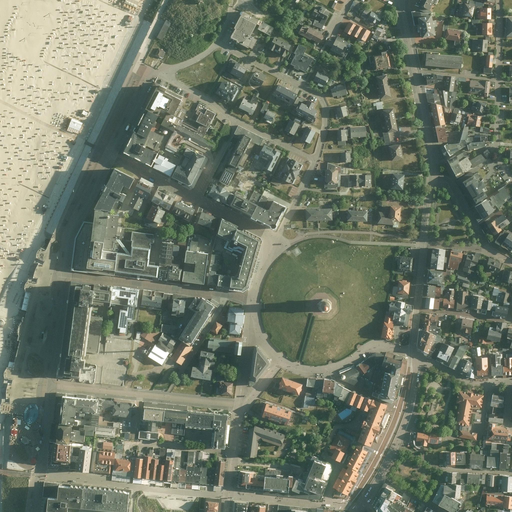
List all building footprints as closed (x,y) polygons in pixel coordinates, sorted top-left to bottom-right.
[(418,0),(417,3),(430,9),(434,0),(418,0)] [(361,6),(354,2),(350,8),(357,13),(361,6)] [(463,14),(474,16),(476,4),(465,2),(463,14)] [(253,14),(258,16),(261,10),(255,8),(253,14)] [(319,11),(314,9),(311,14),(319,18),(317,21),(315,20),(313,24),(322,28),(330,12),(320,8),(319,11)] [(492,20),(492,9),(480,9),(480,19),(492,20)] [(236,44),(248,50),(249,47),(253,48),(257,40),(250,36),(256,24),(260,25),(262,21),(242,11),(233,28),(235,29),(230,38),(237,42),(236,44)] [(264,19),(267,14),(262,11),(259,16),(264,19)] [(364,11),(362,16),(361,17),(366,20),(370,14),(364,11)] [(370,14),(366,20),(378,26),(383,18),(371,11),(370,14)] [(422,37),(429,36),(435,34),(434,27),(439,26),(438,19),(432,20),(431,13),(418,16),(420,28),(422,37)] [(158,35),(164,38),(173,21),(167,18),(158,35)] [(262,21),(260,25),(258,29),(270,36),(274,28),(262,21)] [(351,35),(351,34),(356,26),(349,22),(344,31),(351,35)] [(492,34),(492,23),(479,23),(479,33),(492,34)] [(363,29),(357,25),(356,26),(351,34),(358,38),(363,29)] [(302,28),(299,33),(311,39),(311,37),(315,31),(309,28),(307,32),(302,28)] [(363,29),(358,38),(365,41),(371,32),(364,28),(363,29)] [(462,30),(447,28),(445,39),(461,42),(462,30)] [(315,31),(311,37),(319,42),(323,35),(319,33),(319,32),(315,30),(315,31)] [(352,45),(337,36),(334,42),(331,47),(330,49),(345,58),(352,45)] [(291,45),(275,37),(269,49),(285,57),(291,45)] [(471,50),(488,51),(489,41),(491,41),(491,37),(485,37),(485,39),(472,39),(471,50)] [(306,48),(299,44),(295,53),(296,54),(291,64),(295,66),(294,67),(299,70),(299,69),(306,72),(314,58),(304,52),(306,48)] [(163,57),(166,52),(158,48),(155,55),(159,58),(160,56),(163,57)] [(387,51),(381,52),(382,55),(373,57),(375,70),(390,68),(387,51)] [(493,73),(494,54),(481,54),(481,61),(484,61),(484,65),(481,64),(480,72),(493,73)] [(461,58),(426,55),(425,65),(460,68),(461,58)] [(241,78),(246,70),(239,66),(240,65),(232,60),(227,71),(241,78)] [(106,77),(109,69),(98,63),(94,71),(106,77)] [(261,87),(266,76),(260,72),(259,73),(256,71),(251,81),(261,87)] [(318,72),(313,80),(323,86),(328,77),(318,72)] [(436,75),(421,73),(422,80),(424,85),(438,83),(437,80),(442,81),(442,76),(436,75)] [(386,74),(376,77),(381,100),(391,97),(386,74)] [(444,91),(453,92),(455,80),(455,77),(442,76),(442,81),(446,81),(445,85),(444,91)] [(232,102),(239,90),(236,88),(237,86),(233,84),(232,86),(223,80),(216,92),(224,97),(223,100),(227,102),(229,100),(232,102)] [(470,80),(469,90),(489,92),(490,82),(470,80)] [(184,96),(155,82),(142,108),(158,115),(164,118),(161,125),(174,131),(177,125),(179,126),(178,129),(215,147),(218,142),(205,136),(216,114),(205,108),(206,106),(199,102),(191,119),(200,123),(197,129),(182,121),(186,113),(177,109),(184,96)] [(279,84),(273,95),(292,104),(297,94),(279,84)] [(344,85),(330,89),(333,97),(337,95),(337,97),(347,94),(344,85)] [(453,92),(444,91),(434,90),(434,94),(439,95),(441,106),(443,107),(444,112),(450,114),(452,110),(453,109),(456,92),(453,92)] [(434,94),(426,93),(428,102),(430,103),(441,106),(439,95),(434,94)] [(239,108),(253,114),(257,105),(255,104),(256,101),(257,101),(259,98),(253,95),(250,101),(244,98),(239,108)] [(308,100),(305,104),(301,102),(296,111),(313,119),(317,110),(314,108),(316,104),(308,100)] [(261,112),(264,113),(269,103),(266,101),(261,112)] [(476,108),(475,114),(483,116),(483,118),(485,118),(486,115),(481,114),(482,107),(485,108),(486,103),(477,101),(477,102),(473,102),(472,108),(476,108)] [(441,106),(430,103),(435,127),(445,125),(441,106)] [(348,115),(345,106),(336,108),(339,118),(348,115)] [(151,127),(158,115),(142,108),(138,115),(119,151),(152,168),(172,177),(179,163),(172,159),(173,157),(161,151),(160,150),(168,135),(151,127)] [(393,108),(383,110),(383,112),(385,122),(387,131),(387,132),(398,130),(393,108)] [(264,118),(271,121),(275,114),(267,110),(264,118)] [(474,111),(469,110),(468,116),(470,116),(468,124),(481,127),(483,118),(483,116),(475,114),(474,114),(474,111)] [(453,113),(451,120),(461,123),(463,115),(453,113)] [(72,118),(69,124),(81,130),(84,124),(72,118)] [(300,124),(290,119),(284,130),(294,135),(300,124)] [(240,137),(227,162),(239,168),(241,167),(242,165),(244,166),(256,144),(260,146),(264,138),(239,125),(235,134),(240,137)] [(350,129),(346,129),(347,136),(351,136),(351,138),(366,137),(365,126),(350,127),(350,129)] [(307,127),(301,139),(310,143),(316,131),(307,127)] [(436,142),(447,141),(446,137),(448,137),(448,134),(445,134),(444,127),(433,128),(436,142)] [(346,129),(337,130),(338,141),(345,140),(347,140),(347,136),(346,129)] [(459,130),(458,138),(465,140),(466,136),(467,136),(468,130),(459,130)] [(449,152),(463,144),(465,144),(467,141),(465,140),(458,138),(458,139),(458,140),(457,142),(456,143),(454,143),(452,143),(441,144),(437,144),(437,146),(443,158),(449,153),(449,152)] [(467,141),(465,144),(465,149),(472,148),(472,147),(481,146),(481,140),(467,141)] [(274,173),(284,153),(276,149),(275,150),(263,144),(257,156),(259,157),(254,168),(262,172),(265,168),(274,173)] [(400,144),(389,146),(391,161),(403,159),(400,144)] [(187,147),(173,178),(195,188),(209,157),(187,147)] [(446,162),(455,176),(457,178),(470,170),(492,156),(488,150),(470,161),(465,153),(455,159),(453,157),(446,162)] [(350,152),(341,153),(341,162),(351,162),(350,152)] [(303,165),(289,157),(279,177),(293,184),(303,165)] [(227,162),(218,180),(232,187),(239,173),(238,172),(239,168),(227,162)] [(327,169),(326,169),(324,186),(336,188),(337,180),(340,180),(341,167),(328,162),(327,169)] [(135,176),(119,167),(97,208),(104,209),(111,210),(125,183),(130,185),(135,176)] [(471,172),(457,181),(460,185),(461,185),(472,204),(485,196),(481,188),(484,186),(481,181),(477,183),(471,172)] [(405,174),(392,173),(391,189),(403,190),(405,174)] [(352,182),(352,186),(371,185),(371,174),(350,174),(350,182),(352,182)] [(154,184),(141,177),(135,190),(137,191),(130,204),(139,209),(146,195),(148,196),(154,184)] [(223,202),(229,191),(212,182),(206,193),(213,197),(211,200),(219,204),(221,201),(223,202)] [(177,195),(159,186),(152,200),(160,203),(159,206),(153,203),(144,221),(158,228),(167,209),(164,207),(165,207),(170,209),(177,195)] [(473,214),(478,221),(506,202),(504,199),(509,196),(503,187),(497,190),(498,192),(476,207),(477,209),(476,210),(477,212),(473,214)] [(223,202),(252,216),(257,205),(249,201),(243,198),(244,195),(236,191),(235,194),(229,191),(223,202)] [(254,191),(249,201),(257,205),(262,195),(254,191)] [(195,209),(178,200),(172,212),(189,221),(195,209)] [(257,205),(252,216),(268,224),(270,226),(270,228),(273,229),(275,228),(276,226),(276,224),(282,211),(283,212),(286,207),(273,200),(269,209),(267,210),(257,205)] [(400,221),(401,206),(391,205),(390,214),(386,214),(386,212),(379,211),(378,223),(393,224),(393,227),(398,227),(398,225),(399,225),(400,221)] [(104,209),(97,208),(96,221),(91,259),(107,260),(108,253),(115,254),(116,249),(111,249),(113,237),(119,238),(119,236),(114,235),(117,216),(110,215),(111,210),(104,209)] [(306,209),(306,220),(319,220),(333,220),(332,209),(306,209)] [(488,224),(504,214),(501,209),(480,224),(482,228),(488,224)] [(348,210),(347,220),(367,221),(367,211),(348,210)] [(214,215),(202,212),(198,223),(210,227),(214,215)] [(488,224),(494,234),(502,229),(501,228),(510,222),(504,214),(488,224)] [(218,233),(218,234),(227,239),(224,247),(238,254),(236,266),(240,267),(238,273),(235,275),(219,273),(217,285),(217,287),(230,289),(246,290),(250,288),(264,241),(262,236),(244,228),(242,232),(237,229),(237,228),(239,226),(224,219),(222,218),(218,233)] [(72,269),(89,271),(91,259),(96,221),(85,220),(76,236),(72,269)] [(107,260),(105,273),(153,279),(154,274),(159,275),(160,268),(161,264),(149,263),(151,246),(151,244),(156,245),(158,232),(131,229),(130,241),(131,241),(131,244),(130,250),(124,249),(123,255),(115,254),(108,253),(107,260)] [(511,236),(503,231),(495,242),(511,252),(511,236)] [(42,247),(47,249),(51,238),(46,236),(42,247)] [(161,264),(160,268),(168,270),(169,256),(174,256),(175,245),(176,240),(164,239),(161,264)] [(23,321),(20,324),(18,327),(18,329),(19,336),(17,340),(20,340),(14,368),(7,366),(5,370),(4,372),(5,377),(4,379),(4,381),(9,382),(7,387),(7,393),(7,398),(2,398),(2,400),(2,402),(1,406),(1,412),(5,413),(10,412),(13,412),(19,412),(20,399),(27,400),(31,379),(26,379),(33,345),(41,346),(44,322),(38,321),(42,294),(46,295),(49,276),(55,253),(47,249),(42,247),(39,249),(38,251),(37,252),(37,256),(35,260),(39,263),(38,266),(37,267),(37,268),(36,270),(36,271),(35,273),(34,277),(30,276),(29,277),(29,279),(27,280),(25,284),(24,286),(25,289),(25,290),(32,292),(25,317),(24,317),(23,319),(23,321)] [(447,249),(432,247),(430,268),(446,269),(447,249)] [(183,283),(202,286),(202,283),(203,280),(206,280),(207,274),(210,251),(188,248),(186,267),(183,283)] [(463,252),(447,249),(446,269),(458,272),(463,252)] [(467,253),(463,271),(474,274),(479,256),(467,253)] [(174,256),(169,256),(168,270),(167,281),(183,283),(186,267),(180,266),(181,257),(179,257),(174,256)] [(414,257),(398,256),(397,270),(412,272),(414,257)] [(488,258),(485,267),(497,272),(500,263),(488,258)] [(107,260),(91,259),(89,271),(105,273),(107,260)] [(217,285),(219,273),(217,271),(217,269),(218,269),(218,267),(220,267),(221,262),(212,261),(210,274),(209,284),(217,285)] [(446,271),(426,269),(424,282),(445,285),(446,271)] [(511,281),(511,271),(504,270),(502,281),(511,282),(511,281)] [(470,278),(459,275),(457,280),(469,283),(470,278)] [(103,317),(89,316),(91,303),(110,306),(111,304),(113,285),(71,279),(59,375),(79,377),(78,380),(79,382),(83,382),(84,381),(85,380),(89,380),(88,382),(89,383),(93,384),(94,382),(96,366),(94,364),(91,364),(90,366),(89,366),(88,366),(88,367),(84,367),(85,359),(84,359),(85,353),(98,354),(103,317)] [(411,281),(397,280),(396,293),(410,294),(411,281)] [(120,334),(127,335),(129,318),(133,318),(135,303),(138,303),(140,288),(113,285),(111,304),(124,305),(123,307),(121,307),(119,326),(121,327),(120,334)] [(441,286),(424,285),(423,295),(440,296),(441,286)] [(496,288),(494,287),(491,298),(496,300),(496,301),(508,304),(511,294),(499,291),(500,289),(499,289),(499,288),(496,287),(496,288)] [(445,298),(443,298),(442,306),(454,307),(455,295),(454,295),(454,290),(446,289),(445,298)] [(163,297),(164,293),(155,292),(154,294),(153,296),(151,296),(152,293),(151,291),(143,290),(141,304),(149,305),(149,308),(161,309),(162,306),(161,306),(162,297),(163,297)] [(470,292),(458,291),(456,309),(468,310),(470,292)] [(188,307),(194,297),(164,293),(163,297),(163,302),(168,303),(168,308),(172,309),(172,314),(176,315),(176,316),(178,316),(178,315),(182,316),(188,307)] [(484,297),(472,295),(470,307),(477,308),(483,309),(484,299),(484,297)] [(211,317),(219,304),(212,299),(210,301),(207,299),(206,300),(204,299),(202,298),(201,299),(198,297),(197,299),(194,297),(188,307),(195,312),(190,319),(192,320),(189,324),(188,323),(178,338),(185,342),(191,345),(210,316),(211,317)] [(323,297),(319,301),(320,305),(320,307),(323,311),(329,311),(333,307),(333,301),(329,297),(323,297)] [(440,298),(423,297),(422,307),(439,309),(440,298)] [(492,300),(484,299),(483,309),(486,309),(491,310),(491,308),(492,302),(492,300)] [(397,304),(391,303),(390,312),(395,313),(394,319),(401,321),(401,323),(408,324),(411,310),(413,310),(414,304),(398,301),(397,304)] [(496,311),(493,310),(492,316),(506,318),(508,307),(498,305),(497,305),(496,308),(496,311)] [(241,309),(229,307),(228,309),(226,321),(230,322),(230,328),(229,328),(228,334),(239,335),(240,328),(243,328),(243,325),(242,325),(242,323),(244,323),(244,317),(243,317),(244,310),(241,310),(241,309)] [(395,313),(390,312),(389,315),(386,314),(381,335),(385,336),(387,338),(389,338),(391,337),(393,338),(395,329),(394,328),(395,323),(393,323),(394,319),(395,313)] [(438,325),(439,314),(424,312),(424,323),(437,324),(438,325)] [(473,320),(462,318),(460,331),(470,333),(473,320)] [(490,329),(489,329),(486,338),(499,341),(501,333),(505,334),(508,324),(497,321),(496,328),(491,326),(490,329)] [(216,322),(211,330),(217,334),(222,325),(216,322)] [(437,324),(424,323),(420,323),(418,329),(436,335),(436,334),(439,335),(441,327),(436,327),(437,324)] [(162,332),(171,333),(176,326),(162,325),(161,332),(162,332)] [(177,327),(171,336),(175,339),(181,330),(177,327)] [(423,354),(426,356),(429,350),(434,340),(436,335),(418,329),(416,348),(417,350),(423,353),(423,354)] [(162,332),(161,332),(144,330),(141,335),(155,345),(153,349),(150,347),(146,354),(149,356),(148,356),(161,364),(160,364),(163,366),(168,358),(166,357),(169,353),(170,353),(174,347),(173,347),(176,341),(162,332)] [(439,349),(442,343),(442,342),(444,343),(445,339),(440,337),(438,342),(437,341),(434,347),(435,348),(439,349)] [(208,347),(208,349),(234,353),(234,354),(240,354),(242,342),(236,341),(236,342),(209,339),(209,341),(208,341),(208,347)] [(192,346),(191,345),(185,342),(183,344),(181,342),(171,359),(180,365),(192,346)] [(434,360),(449,367),(456,351),(453,349),(454,347),(449,345),(444,343),(442,342),(442,343),(439,349),(435,348),(433,352),(429,350),(426,356),(434,360)] [(456,370),(457,367),(463,354),(465,350),(467,345),(461,345),(459,346),(455,344),(451,342),(449,345),(454,347),(453,349),(456,351),(449,367),(456,370)] [(267,359),(257,346),(255,346),(254,346),(254,348),(249,382),(249,384),(250,385),(251,386),(253,385),(255,384),(255,382),(268,365),(269,364),(270,362),(269,361),(269,360),(267,359)] [(480,347),(472,347),(472,357),(475,357),(480,357),(480,347)] [(201,351),(200,355),(198,355),(198,359),(199,360),(198,364),(201,365),(208,366),(213,367),(214,362),(212,362),(214,353),(201,351)] [(340,375),(340,378),(356,385),(357,386),(370,391),(372,382),(368,380),(364,379),(360,377),(360,376),(376,363),(381,365),(383,355),(375,352),(361,364),(360,364),(356,366),(356,367),(354,369),(348,372),(340,375)] [(386,352),(381,365),(388,368),(387,369),(388,369),(391,370),(391,369),(402,371),(405,357),(396,355),(395,355),(394,359),(392,358),(393,355),(393,354),(386,352)] [(471,357),(463,354),(457,367),(467,373),(471,365),(472,363),(471,362),(472,361),(471,357)] [(491,365),(500,364),(500,359),(502,359),(502,354),(490,354),(491,365)] [(480,357),(475,357),(475,361),(473,361),(474,367),(474,375),(474,378),(475,378),(488,378),(488,375),(487,357),(480,357)] [(500,364),(491,365),(491,375),(502,374),(502,364),(500,364)] [(208,366),(201,365),(200,368),(193,367),(192,372),(189,372),(188,378),(194,379),(194,377),(201,378),(204,378),(210,380),(212,370),(207,369),(208,366)] [(471,365),(467,373),(466,376),(474,378),(474,375),(474,367),(471,365)] [(380,394),(393,399),(397,400),(402,371),(391,369),(391,370),(388,369),(387,373),(385,372),(383,378),(382,386),(381,388),(380,394)] [(304,383),(283,376),(282,381),(279,380),(279,382),(277,381),(276,386),(300,393),(301,390),(302,390),(303,388),(302,387),(304,383)] [(323,391),(324,377),(308,377),(307,385),(312,386),(316,386),(315,393),(317,393),(317,397),(322,397),(323,391)] [(324,377),(323,391),(333,392),(334,382),(335,381),(330,378),(324,377)] [(220,387),(218,387),(218,393),(230,394),(231,395),(233,395),(234,393),(234,392),(233,391),(233,382),(224,381),(224,378),(222,378),(222,381),(220,381),(220,384),(220,387)] [(334,397),(337,398),(338,397),(343,387),(337,384),(334,382),(333,392),(333,394),(335,394),(334,397)] [(311,393),(306,392),(305,395),(309,396),(314,396),(315,393),(316,386),(312,386),(311,393)] [(374,386),(372,392),(377,394),(380,394),(381,388),(374,386)] [(343,387),(338,397),(341,399),(346,401),(350,390),(343,387)] [(350,390),(346,401),(344,405),(348,406),(347,408),(349,408),(348,409),(349,410),(350,409),(356,411),(358,407),(360,408),(365,397),(350,390)] [(472,392),(458,390),(456,405),(459,405),(456,423),(462,424),(469,425),(472,405),(482,406),(484,394),(472,392)] [(504,393),(492,391),(490,392),(490,400),(491,400),(489,412),(498,413),(498,415),(503,415),(506,395),(504,393)] [(387,401),(390,403),(392,402),(393,399),(380,394),(377,394),(372,392),(372,395),(387,401)] [(66,396),(63,395),(62,403),(58,402),(57,404),(56,412),(57,414),(61,415),(60,422),(72,424),(81,424),(82,411),(98,413),(99,399),(87,398),(87,394),(77,393),(77,394),(66,393),(66,396)] [(309,399),(305,397),(303,407),(308,408),(308,403),(315,403),(315,399),(314,399),(314,396),(309,396),(309,399)] [(365,397),(360,408),(363,409),(367,399),(371,401),(372,399),(365,397)] [(99,399),(98,413),(134,416),(135,413),(138,414),(138,407),(139,407),(139,400),(135,400),(111,398),(111,400),(99,399)] [(363,409),(370,411),(366,420),(364,419),(361,426),(363,427),(358,440),(362,442),(364,443),(368,444),(370,444),(372,442),(371,441),(372,439),(373,439),(373,437),(375,431),(376,432),(376,433),(380,434),(381,433),(383,433),(384,432),(384,430),(383,429),(382,427),(388,414),(387,412),(384,410),(385,410),(386,408),(385,407),(385,406),(384,404),(372,399),(371,401),(367,399),(363,409)] [(291,411),(267,403),(262,416),(287,425),(291,411)] [(142,418),(149,419),(147,431),(139,430),(138,438),(158,440),(159,432),(157,432),(158,420),(164,420),(165,408),(143,405),(142,418)] [(164,420),(173,421),(172,425),(176,425),(176,422),(185,423),(187,410),(165,408),(164,420)] [(214,430),(213,447),(225,449),(229,414),(188,411),(186,428),(214,430)] [(498,415),(498,413),(489,412),(486,412),(485,421),(489,421),(497,422),(502,423),(503,415),(498,415)] [(60,422),(52,421),(50,441),(57,442),(70,443),(70,440),(84,442),(85,434),(93,435),(94,430),(95,431),(96,426),(84,424),(84,428),(79,427),(79,430),(72,429),(72,424),(60,422)] [(508,429),(495,428),(495,425),(497,426),(497,422),(489,421),(489,423),(487,438),(494,439),(507,440),(508,429)] [(176,425),(172,425),(171,434),(184,435),(185,423),(176,422),(176,425)] [(244,455),(255,456),(255,455),(257,453),(258,447),(258,442),(257,440),(261,437),(263,439),(281,445),(285,434),(276,431),(276,430),(273,429),(272,430),(264,427),(264,428),(255,425),(254,426),(250,429),(249,429),(248,434),(247,433),(247,436),(246,440),(247,440),(246,449),(245,449),(244,455)] [(330,429),(325,427),(322,435),(327,437),(330,429)] [(468,430),(461,429),(460,437),(477,440),(478,432),(468,430)] [(415,435),(415,439),(414,441),(415,444),(417,446),(420,447),(421,445),(426,446),(428,434),(417,432),(417,435),(415,435)] [(439,434),(430,433),(428,442),(438,444),(439,434)] [(333,496),(344,498),(346,494),(347,495),(349,492),(353,484),(354,484),(355,482),(356,479),(358,473),(356,472),(358,469),(365,456),(367,451),(365,450),(363,449),(360,448),(357,446),(351,456),(346,453),(347,452),(347,451),(345,450),(349,443),(348,440),(345,438),(345,437),(345,436),(343,436),(342,437),(337,434),(330,448),(328,451),(333,453),(331,457),(348,466),(346,469),(343,467),(332,487),(336,489),(333,496)] [(57,442),(50,441),(47,464),(47,465),(48,466),(50,467),(52,467),(58,468),(59,464),(60,464),(70,465),(70,468),(77,469),(89,471),(89,470),(92,449),(89,448),(89,446),(82,445),(82,444),(72,443),(72,444),(70,443),(57,442)] [(349,492),(352,494),(363,474),(361,473),(372,452),(373,452),(374,449),(364,444),(363,449),(365,450),(367,451),(365,456),(358,469),(356,472),(358,473),(356,479),(355,482),(354,484),(353,484),(349,492)] [(488,445),(487,467),(497,467),(498,452),(498,445),(488,445)] [(159,455),(159,458),(158,461),(158,463),(165,464),(166,459),(166,456),(167,449),(160,448),(159,455)] [(110,473),(111,463),(113,463),(114,464),(114,457),(115,453),(115,451),(100,450),(96,449),(94,471),(98,471),(107,472),(110,473)] [(148,453),(147,455),(152,456),(152,458),(159,458),(159,455),(152,454),(153,450),(149,449),(149,453),(148,453)] [(181,457),(180,469),(183,469),(184,461),(184,455),(188,456),(188,451),(181,450),(181,457)] [(183,469),(187,469),(187,465),(194,466),(196,451),(188,451),(188,456),(187,462),(184,461),(183,469)] [(199,452),(198,458),(201,459),(204,459),(203,460),(208,460),(209,460),(210,453),(199,452)] [(446,459),(447,466),(455,466),(455,464),(465,463),(465,454),(457,454),(457,452),(446,452),(446,457),(444,457),(444,459),(444,460),(446,459)] [(499,452),(499,467),(511,468),(511,457),(505,457),(506,452),(499,452)] [(122,458),(122,454),(115,453),(114,457),(114,464),(113,463),(112,473),(124,474),(123,476),(134,477),(134,472),(135,459),(132,459),(122,458)] [(150,478),(152,458),(152,456),(147,455),(144,455),(144,458),(142,477),(150,478)] [(174,456),(166,456),(166,459),(165,464),(164,479),(172,480),(173,468),(174,460),(174,456)] [(134,477),(142,477),(144,458),(135,457),(135,459),(134,472),(134,477)] [(333,465),(312,457),(303,478),(298,476),(293,475),(292,483),(291,486),(289,486),(288,494),(287,496),(318,499),(322,487),(324,487),(333,465)] [(150,478),(157,479),(158,463),(158,461),(159,458),(152,458),(150,478)] [(471,458),(470,468),(485,468),(485,459),(471,458)] [(223,485),(225,461),(216,460),(215,470),(214,484),(223,485)] [(164,479),(165,464),(158,463),(157,479),(164,479)] [(185,481),(193,482),(194,466),(187,465),(187,469),(185,481)] [(183,469),(180,469),(178,481),(185,481),(187,469),(183,469)] [(207,475),(207,483),(214,484),(215,470),(207,469),(206,475),(207,475)] [(293,475),(293,472),(266,469),(265,477),(264,489),(263,492),(288,494),(289,486),(291,486),(292,483),(293,475)] [(452,471),(446,470),(446,475),(449,475),(448,481),(459,482),(459,483),(466,484),(466,483),(466,478),(461,478),(462,472),(452,471)] [(235,488),(245,490),(246,487),(250,488),(250,487),(264,489),(265,477),(255,475),(255,472),(240,471),(240,474),(237,473),(235,488)] [(480,483),(485,483),(485,474),(468,473),(468,482),(476,483),(476,485),(480,486),(480,483)] [(499,474),(489,474),(488,485),(499,485),(499,474)] [(511,475),(503,475),(502,491),(511,491),(511,475)] [(57,499),(59,484),(59,483),(44,481),(43,498),(48,498),(57,499)] [(48,498),(46,511),(67,511),(68,506),(81,507),(81,509),(111,511),(128,511),(129,511),(131,489),(87,485),(81,484),(74,483),(70,483),(70,486),(59,484),(57,499),(48,498)] [(390,504),(399,511),(402,511),(406,506),(400,503),(400,504),(398,503),(402,496),(392,491),(394,488),(384,483),(376,497),(390,504)] [(445,486),(442,485),(436,495),(434,501),(439,504),(446,494),(453,494),(453,497),(459,498),(460,485),(446,484),(445,486)] [(446,494),(439,504),(444,507),(452,511),(455,511),(457,510),(458,511),(461,506),(460,505),(461,502),(451,497),(446,494)] [(511,494),(487,494),(487,506),(511,507),(511,494)] [(203,511),(220,511),(222,499),(206,497),(203,511)] [(399,511),(390,504),(376,497),(373,502),(374,503),(374,504),(373,506),(374,507),(374,508),(376,511),(377,511),(376,511),(399,511)] [(234,500),(233,511),(247,511),(249,501),(234,500)]
